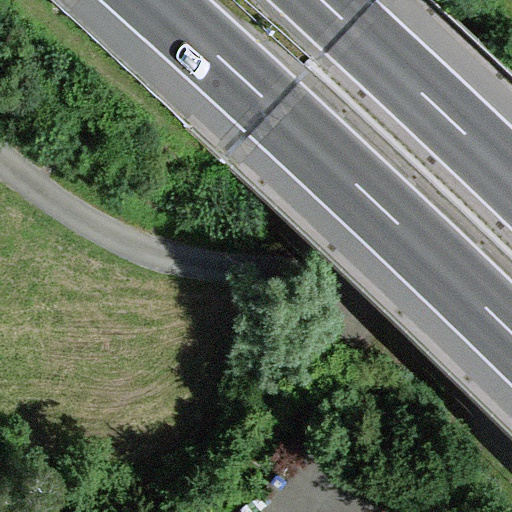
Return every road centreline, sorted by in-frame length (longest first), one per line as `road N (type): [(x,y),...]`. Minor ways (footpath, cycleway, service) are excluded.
road 1 (motorway): [(154,0),(511,343)]
road 2 (motorway): [(511,185),(322,0)]
